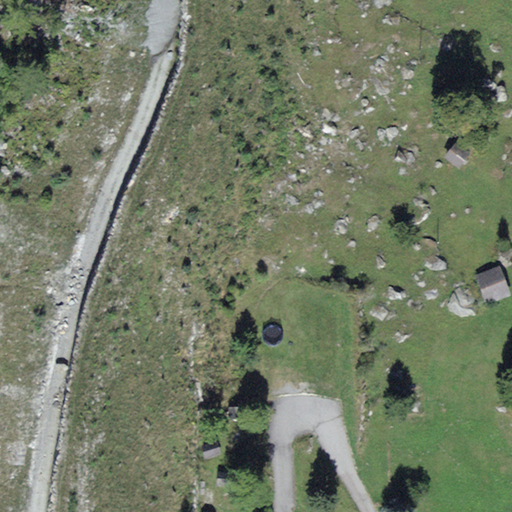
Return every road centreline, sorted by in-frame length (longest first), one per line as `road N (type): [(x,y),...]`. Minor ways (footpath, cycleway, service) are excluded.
road 1 (track): [(171,0),(155,83),(107,191),(64,331),(38,511)]
road 2 (residential): [(374,511),(333,433),(312,419),(293,423),(287,434),(287,511)]
